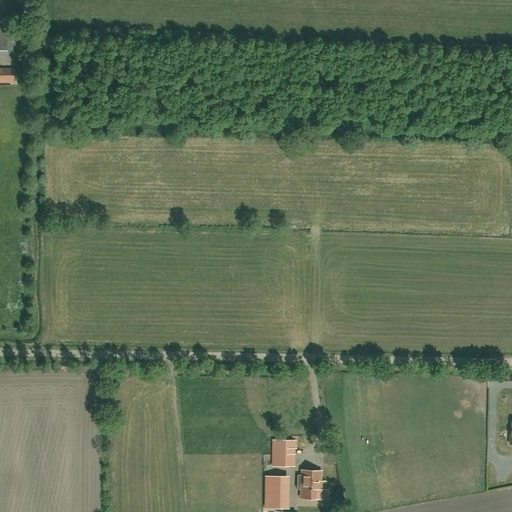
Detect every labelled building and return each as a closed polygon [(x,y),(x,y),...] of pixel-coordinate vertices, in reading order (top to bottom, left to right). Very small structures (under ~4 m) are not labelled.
[(0,51),(16,52),(16,39),(8,39),(8,31),(0,31),(0,51)] [(0,83),(18,83),(18,69),(0,69),(0,83)] [(296,449),(296,440),(274,440),(273,466),(293,466),(293,449),(296,449)] [(298,475),(297,486),(301,486),(301,498),(320,499),(320,490),(325,490),(325,482),(321,481),(321,471),(302,470),(302,475),(298,475)] [(272,511),(281,511),(282,492),(282,478),(266,478),(266,508),(272,508),(272,511)]
